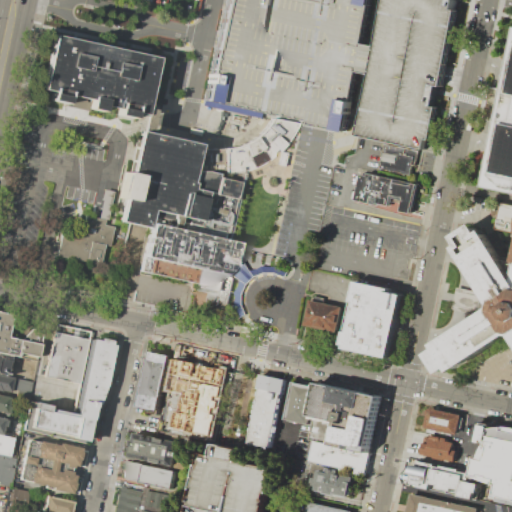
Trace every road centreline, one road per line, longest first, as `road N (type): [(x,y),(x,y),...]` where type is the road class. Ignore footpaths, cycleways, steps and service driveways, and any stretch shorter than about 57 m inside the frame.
road 1 (residential): [(406,381),(0,293)]
road 2 (residential): [(406,381),(482,0)]
road 3 (residential): [(93,511),(137,323)]
road 4 (residential): [(380,511),(406,381)]
